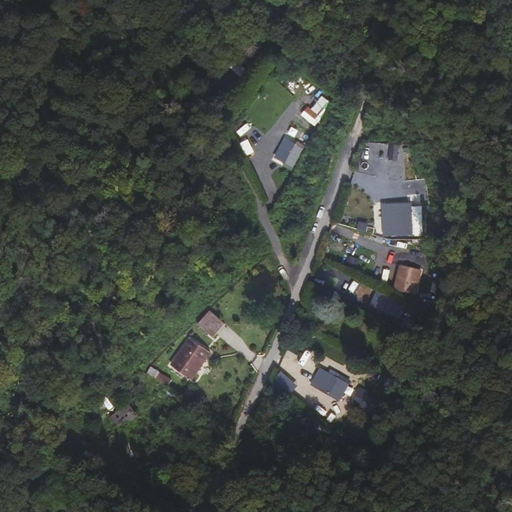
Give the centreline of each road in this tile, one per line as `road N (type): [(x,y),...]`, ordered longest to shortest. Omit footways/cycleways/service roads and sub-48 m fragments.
road 1 (track): [(136,0),(204,94),(294,296)]
road 2 (track): [(409,0),(294,296)]
road 3 (track): [(0,249),(64,271),(128,248),(174,259),(274,247)]
road 4 (track): [(294,296),(198,511)]
